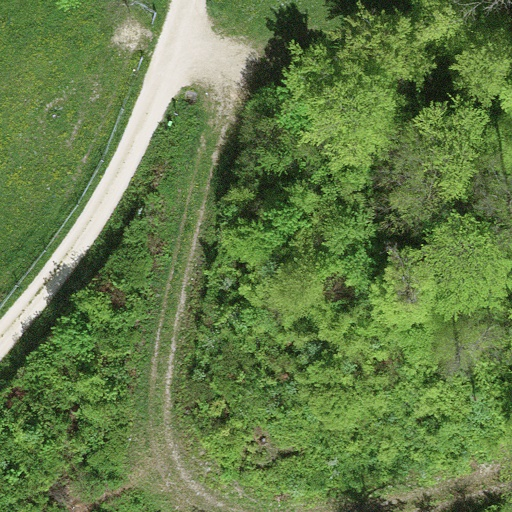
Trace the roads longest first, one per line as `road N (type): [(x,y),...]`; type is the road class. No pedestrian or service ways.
road 1 (track): [(187,0),(174,51),(230,64),(166,339),(159,426),(179,487),(223,511)]
road 2 (track): [(174,51),(76,245),(0,330)]
road 3 (track): [(390,511),(511,467)]
